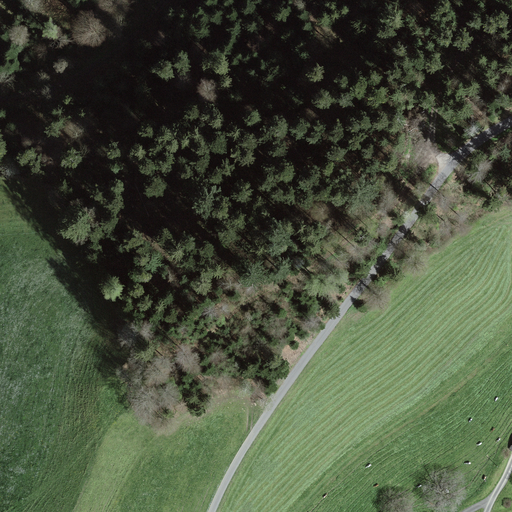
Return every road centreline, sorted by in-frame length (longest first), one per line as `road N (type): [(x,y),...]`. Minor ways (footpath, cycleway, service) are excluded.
road 1 (unclassified): [(211,511),(277,399),(443,172),(511,119)]
road 2 (track): [(0,98),(74,78),(145,26),(165,0)]
road 3 (track): [(511,26),(462,50),(448,69),(433,125),(443,172)]
